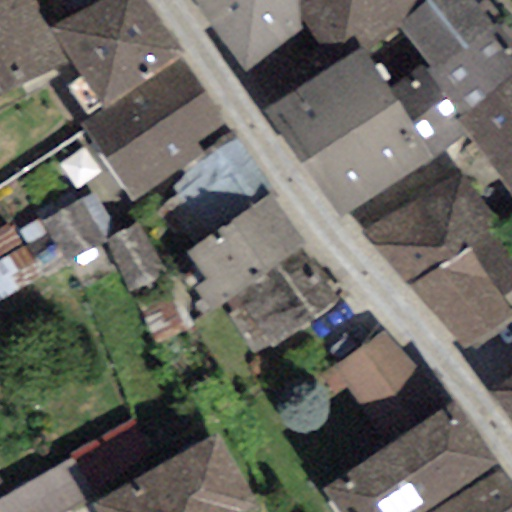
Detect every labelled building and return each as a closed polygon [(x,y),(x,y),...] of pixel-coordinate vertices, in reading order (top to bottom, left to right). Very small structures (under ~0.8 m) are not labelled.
[(233,147),(132,0),(120,0),(53,38),(29,0),(0,0),(0,113),(61,79),(102,126),(82,141),(132,215),(233,147)] [(186,0),(246,82),(301,42),(331,82),(358,66),(398,37),(431,11),(423,0),(186,0)] [(511,50),(473,0),(444,0),(431,11),(398,37),(424,72),(384,101),(426,176),(464,147),(511,209),(511,50)] [(384,101),(358,66),(331,82),(263,127),(338,237),(426,176),(384,101)] [(511,327),(511,245),(463,176),(375,238),(463,362),(511,327)] [(306,259),(265,200),(178,261),(218,319),(226,313),(257,357),(325,309),(295,267),(306,259)] [(430,403),(385,340),(321,385),(366,449),(430,403)] [(511,382),(489,399),(511,431),(511,382)] [(440,511),(489,479),(448,418),(327,500),(335,511),(440,511)] [(252,511),(212,442),(90,511),(252,511)] [(72,461),(0,503),(0,511),(66,511),(93,497),(72,461)] [(511,511),(511,483),(450,511),(511,511)]
